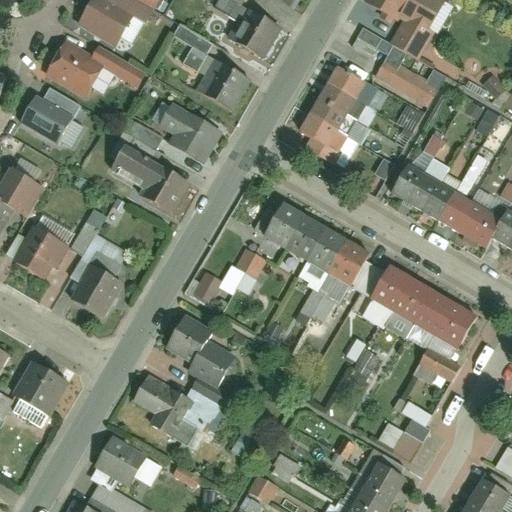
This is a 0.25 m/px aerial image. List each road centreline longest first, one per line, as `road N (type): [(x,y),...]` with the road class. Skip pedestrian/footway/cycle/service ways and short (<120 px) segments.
road 1 (residential): [(245,146),(511,302)]
road 2 (tertiary): [(113,370),(245,146)]
road 3 (residential): [(424,511),(511,362)]
road 4 (tertiary): [(245,146),(333,0)]
road 5 (tertiary): [(31,511),(113,370)]
road 6 (residential): [(0,303),(113,370)]
